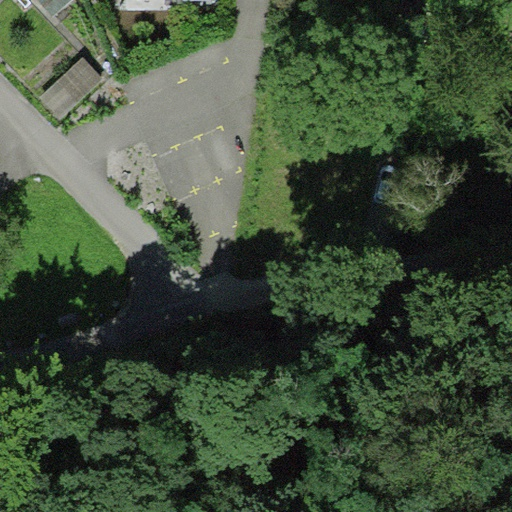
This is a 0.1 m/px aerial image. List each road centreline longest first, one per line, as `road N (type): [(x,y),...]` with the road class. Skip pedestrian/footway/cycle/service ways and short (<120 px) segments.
road 1 (residential): [(0,362),(180,322),(47,164)]
road 2 (track): [(213,313),(435,254),(511,247)]
